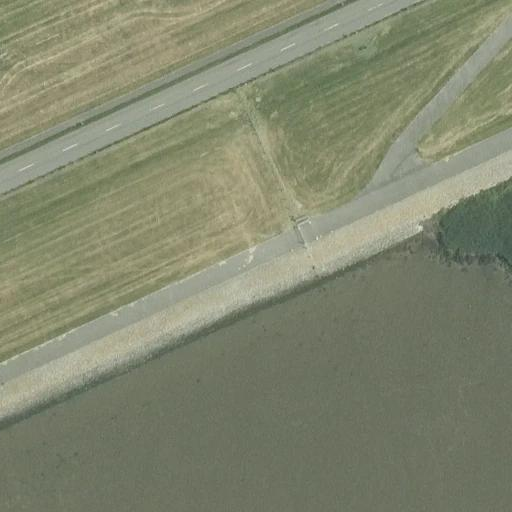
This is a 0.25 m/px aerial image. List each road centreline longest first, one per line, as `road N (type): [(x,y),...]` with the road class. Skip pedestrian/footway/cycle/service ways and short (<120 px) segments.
road 1 (track): [(511,143),(0,378)]
road 2 (residential): [(0,189),(413,0)]
